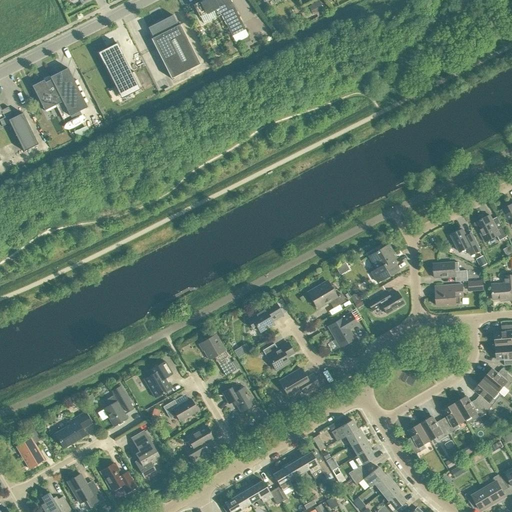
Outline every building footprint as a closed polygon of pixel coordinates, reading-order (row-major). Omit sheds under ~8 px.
[(245,30),(234,8),(229,0),(215,0),(214,1),(213,0),(202,0),(192,5),(199,18),(213,11),(216,17),(220,15),(231,37),(245,30)] [(324,10),(319,1),(308,6),(313,16),(324,10)] [(172,15),(147,28),(152,38),(150,39),(150,40),(151,40),(170,79),(199,64),(179,25),(180,25),(180,24),(177,25),(172,15)] [(252,45),(248,37),(239,41),(243,49),(252,45)] [(116,44),(97,53),(120,98),(139,89),(116,44)] [(43,80),(31,86),(42,107),(53,102),(57,110),(64,107),(69,117),(87,108),(67,68),(60,72),(59,71),(55,72),(56,74),(49,77),(54,86),(48,89),(43,80)] [(0,109),(0,122),(2,127),(9,123),(23,152),(38,145),(22,113),(13,118),(8,107),(1,111),(0,109)] [(511,204),(502,209),(510,225),(511,224),(511,204)] [(475,223),(485,242),(497,236),(499,241),(503,239),(507,237),(502,226),(496,229),(490,216),(475,223)] [(451,236),(459,252),(467,248),(471,256),(480,251),(471,234),(466,236),(463,230),(451,236)] [(392,260),(396,258),(388,245),(368,256),(375,269),(370,272),(377,283),(398,270),(392,260)] [(476,260),(480,268),(487,264),(483,256),(476,260)] [(433,264),(434,278),(455,277),(456,282),(468,281),(467,271),(459,271),(458,263),(433,264)] [(500,299),(500,302),(511,301),(511,293),(511,291),(511,290),(511,275),(503,277),(504,284),(491,285),(493,300),(500,299)] [(333,308),(345,301),(340,294),(335,297),(327,282),(307,293),(316,309),(317,308),(318,309),(324,305),(324,304),(329,301),(333,308)] [(482,282),(468,283),(469,291),(483,290),(482,282)] [(445,293),(435,293),(436,306),(461,304),(460,297),(463,297),(462,285),(444,286),(445,293)] [(366,302),(371,311),(381,306),(386,314),(404,304),(396,292),(389,296),(386,291),(366,302)] [(363,305),(360,299),(354,303),(357,309),(363,305)] [(282,316),(275,303),(274,302),(254,313),(255,314),(246,319),(251,329),(256,326),(259,333),(273,324),(272,322),(282,316)] [(348,331),(357,325),(349,312),(340,318),(341,319),(327,327),(339,347),(353,339),(348,331)] [(495,332),(496,346),(511,345),(511,325),(501,326),(502,332),(495,332)] [(224,351),(215,335),(198,345),(202,351),(203,351),(208,360),(214,357),(215,360),(219,361),(227,356),(224,351)] [(279,347),(280,348),(277,350),(273,344),(262,351),(265,357),(266,356),(275,371),(289,362),(286,357),(293,353),(287,343),(279,347)] [(511,345),(496,346),(497,360),(504,360),(504,366),(511,365),(511,345)] [(221,369),(225,376),(239,368),(235,360),(221,369)] [(143,379),(154,398),(170,389),(164,379),(172,374),(165,361),(149,371),(151,375),(143,379)] [(493,369),(484,380),(498,392),(503,386),(507,389),(511,382),(511,377),(502,369),(498,374),(493,369)] [(279,383),(287,396),(300,389),(304,395),(319,386),(312,375),(306,378),(301,370),(279,383)] [(480,395),(476,400),(486,412),(496,401),(492,399),(498,392),(484,380),(475,391),(480,395)] [(111,391),(114,395),(107,399),(110,405),(103,409),(113,426),(127,418),(124,414),(133,409),(120,386),(111,391)] [(228,404),(234,401),(240,412),(254,404),(244,387),(237,391),(234,386),(222,393),(228,404)] [(467,397),(455,404),(465,420),(472,416),(474,420),(486,412),(476,400),(471,403),(467,397)] [(175,415),(179,422),(197,411),(190,399),(177,406),(173,400),(162,407),(169,419),(175,415)] [(446,417),(441,420),(450,434),(460,428),(457,424),(465,420),(455,404),(443,411),(446,417)] [(150,419),(156,421),(160,411),(153,409),(150,419)] [(81,429),(91,424),(84,412),(67,422),(69,425),(54,434),(63,448),(85,435),(81,429)] [(433,417),(421,424),(430,440),(437,436),(440,440),(450,434),(441,420),(436,423),(433,417)] [(340,439),(345,436),(356,429),(351,420),(335,430),(340,439)] [(430,440),(421,424),(409,431),(412,437),(407,440),(415,454),(425,448),(423,445),(430,440)] [(205,426),(186,437),(192,447),(185,451),(191,460),(204,453),(200,447),(212,440),(209,434),(210,433),(205,426)] [(31,438),(16,447),(28,469),(44,460),(34,444),(40,440),(33,428),(27,432),(31,438)] [(345,436),(351,446),(364,438),(360,431),(358,432),(356,429),(345,436)] [(150,463),(159,458),(150,442),(152,441),(146,431),(131,439),(138,452),(135,454),(138,460),(134,462),(144,479),(145,479),(143,476),(154,470),(150,463)] [(312,439),(319,451),(325,448),(317,436),(312,439)] [(351,446),(356,456),(368,449),(366,446),(368,445),(364,438),(351,446)] [(466,448),(461,451),(465,458),(470,456),(466,448)] [(360,466),(373,458),(368,449),(356,456),(351,459),(352,460),(348,463),(353,470),(348,473),(351,479),(363,471),(360,466)] [(321,454),(325,461),(330,458),(326,451),(321,454)] [(310,452),(301,458),(308,470),(313,479),(322,473),(324,477),(330,473),(322,461),(317,464),(310,452)] [(484,452),(479,454),(482,460),(487,457),(484,452)] [(449,468),(463,460),(460,454),(445,462),(449,468)] [(297,457),(290,461),(298,475),(308,470),(301,458),(298,459),(297,457)] [(284,468),(281,469),(291,486),(303,483),(298,475),(290,461),(283,465),(284,468)] [(328,465),(331,471),(337,467),(334,461),(328,465)] [(100,471),(111,491),(121,485),(125,493),(135,487),(126,472),(121,476),(114,463),(100,471)] [(469,470),(465,463),(451,471),(456,478),(469,470)] [(498,472),(499,474),(506,486),(511,483),(511,484),(511,468),(510,470),(508,466),(498,472)] [(373,484),(384,475),(377,467),(367,476),(363,471),(351,479),(356,485),(358,483),(364,490),(368,486),(369,488),(374,484),(373,484)] [(291,486),(281,469),(272,475),(279,486),(274,489),(281,502),(287,499),(284,495),(282,491),(291,486)] [(345,480),(340,473),(334,477),(339,484),(345,480)] [(85,501),(90,508),(104,500),(93,483),(87,487),(80,474),(67,482),(80,504),(85,501)] [(491,484),(484,488),(494,504),(506,497),(502,492),(508,488),(506,486),(499,474),(489,480),(491,484)] [(373,484),(374,484),(381,493),(393,483),(388,477),(386,478),(384,475),(373,484)] [(262,481),(253,486),(260,498),(262,503),(263,502),(271,497),(276,505),(281,502),(274,489),(269,492),(262,481)] [(398,493),(396,490),(398,489),(393,483),(381,493),(385,498),(382,501),(382,503),(383,505),(388,502),(398,493)] [(248,486),(242,490),(250,504),(255,501),(259,507),(264,504),(263,502),(262,503),(260,498),(253,486),(250,488),(248,486)] [(494,504),(484,488),(477,492),(475,489),(465,495),(473,509),(478,506),(482,511),(494,504)] [(236,496),(233,498),(240,510),(250,504),(242,490),(235,494),(236,496)] [(71,511),(70,510),(62,496),(57,500),(55,497),(52,498),(49,492),(43,496),(41,497),(43,501),(44,503),(41,505),(42,507),(44,511),(71,511)] [(377,511),(396,511),(395,510),(405,501),(398,493),(388,502),(383,505),(376,511),(377,511)] [(338,506),(333,497),(326,501),(331,510),(338,506)] [(240,510),(233,498),(224,503),(225,505),(221,507),(224,511),(241,511),(240,510)] [(314,502),(313,500),(304,505),(307,509),(315,504),(314,502)]
